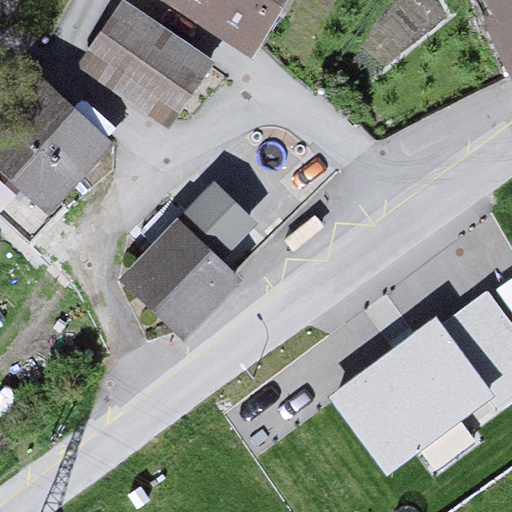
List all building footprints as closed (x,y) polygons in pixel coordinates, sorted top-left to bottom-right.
[(174,0),(242,44),(270,0),(174,0)] [(511,0),(455,0),(485,59),(511,45),(511,0)] [(158,120),(194,57),(104,5),(67,68),(158,120)] [(0,98),(0,172),(36,201),(83,143),(11,86),(0,98)] [(214,184),(128,272),(181,324),(231,273),(213,255),(249,219),(214,184)] [(511,334),(482,291),(337,392),(396,476),(511,395),(511,334)]
